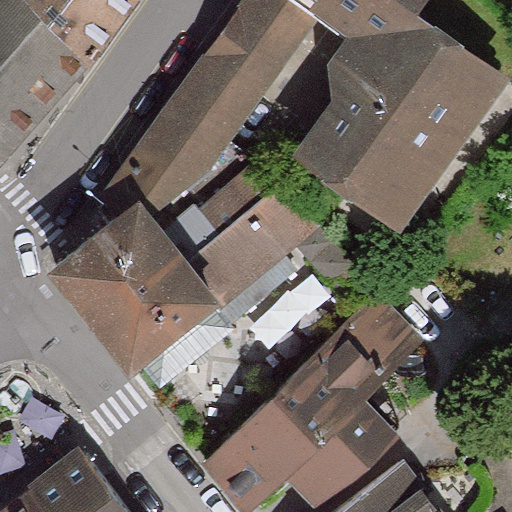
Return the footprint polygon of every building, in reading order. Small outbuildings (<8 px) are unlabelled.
[(0,0),(0,144),(30,112),(64,76),(85,53),(37,0),(0,0)] [(37,0),(85,53),(99,36),(118,12),(126,0),(37,0)] [(244,0),(239,8),(291,44),(321,2),(358,30),(337,57),(344,84),(344,87),(303,140),(392,206),(396,204),(430,158),(435,160),(498,74),(497,71),(410,9),(409,6),(413,0),(244,0)] [(211,47),(263,84),(291,44),(239,8),(211,47)] [(228,134),(263,84),(211,47),(135,152),(104,194),(116,207),(134,192),(136,193),(150,208),(179,185),(184,190),(246,147),(228,134)] [(318,225),(261,167),(184,229),(172,237),(216,294),(223,304),(229,301),(239,313),(296,270),(283,254),(318,225)] [(172,237),(150,208),(136,193),(134,192),(116,207),(58,266),(141,356),(164,387),(231,332),(207,302),(216,294),(172,237)] [(412,334),(372,292),(356,309),(396,352),(412,334)] [(285,383),(211,459),(249,504),(294,461),(322,489),(347,473),(385,438),(352,400),(352,385),(365,384),(396,352),(356,309),(285,383)] [(396,352),(399,355),(365,389),(397,427),(399,425),(373,393),(420,343),(412,334),(396,352)] [(396,352),(365,384),(352,385),(352,400),(385,438),(397,427),(365,389),(399,355),(396,352)] [(0,511),(132,511),(121,496),(84,449),(0,511)] [(439,511),(399,466),(336,511),(439,511)]
